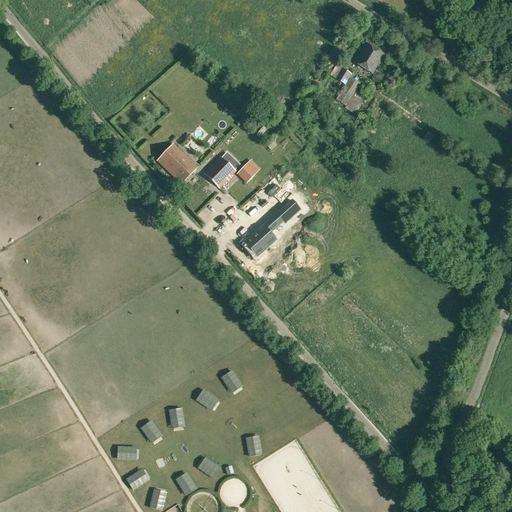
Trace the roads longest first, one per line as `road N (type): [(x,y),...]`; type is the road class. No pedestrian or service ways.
road 1 (unclassified): [(434,504),(0,2)]
road 2 (unclassified): [(434,504),(511,298)]
road 3 (unclassified): [(511,101),(346,0)]
